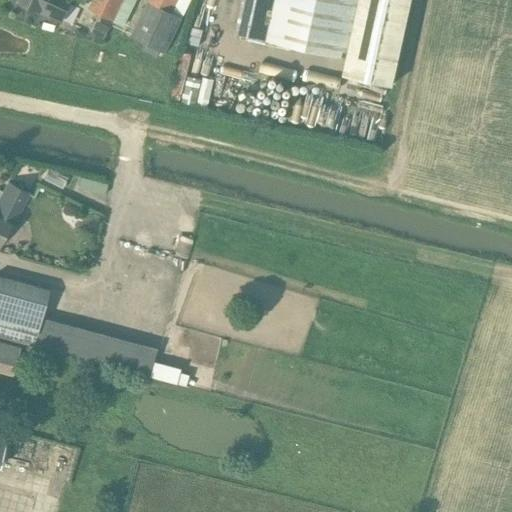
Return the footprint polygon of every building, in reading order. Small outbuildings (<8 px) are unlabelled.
[(70,0),(19,0),(61,20),(70,0)] [(136,0),(81,0),(79,6),(124,27),(136,0)] [(181,19),(172,15),(178,0),(149,0),(148,4),(133,38),(166,53),(181,19)] [(240,0),(234,33),(265,39),(347,56),(343,75),(392,85),(411,0),(240,0)] [(101,23),(95,34),(104,38),(110,27),(101,23)] [(199,74),(185,70),(178,96),(192,100),(199,74)] [(104,195),(107,183),(80,176),(78,188),(104,195)] [(28,192),(9,182),(0,199),(0,239),(9,222),(11,223),(28,192)] [(0,334),(185,384),(188,373),(179,370),(180,365),(153,359),(156,350),(156,347),(42,318),(49,290),(0,277),(0,334)] [(20,347),(0,341),(0,369),(13,372),(20,347)]
